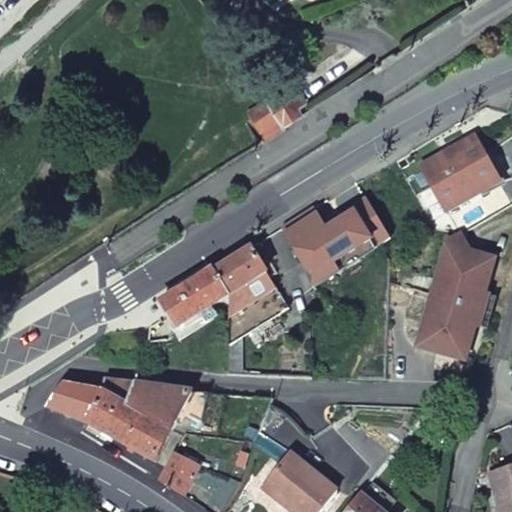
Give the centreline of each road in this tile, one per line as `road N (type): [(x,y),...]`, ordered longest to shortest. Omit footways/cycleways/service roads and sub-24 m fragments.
road 1 (secondary): [(0,360),(124,295),(478,76),(511,67)]
road 2 (residential): [(19,443),(47,389),(80,366),(260,386),(491,396)]
road 3 (residential): [(511,3),(113,253)]
road 4 (residential): [(153,511),(97,475),(19,443)]
